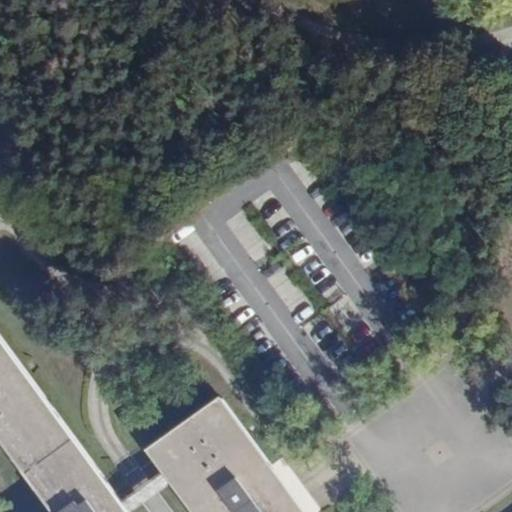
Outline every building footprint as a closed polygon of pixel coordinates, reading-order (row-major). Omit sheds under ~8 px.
[(0,336),(0,436),(54,511),(130,511),(122,500),(0,336)] [(305,511),(273,467),(223,399),(152,450),(165,469),(174,481),(197,511),(305,511)] [(165,469),(157,475),(166,487),(174,481),(165,469)] [(166,487),(157,475),(150,480),(139,488),(133,492),(129,495),(138,507),(147,500),(166,487)] [(130,511),(138,507),(129,495),(122,500),(130,511)]
